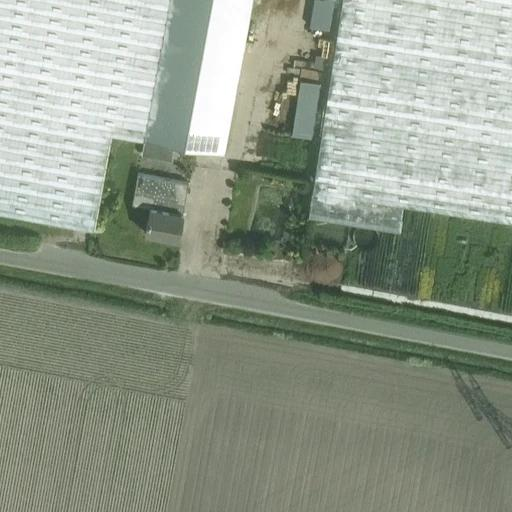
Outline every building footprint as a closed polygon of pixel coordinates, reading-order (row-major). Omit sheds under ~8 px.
[(0,0),(0,210),(94,228),(111,133),(143,138),(160,141),(173,143),(223,152),(250,0),(0,0)] [(511,0),(340,0),(340,1),(307,214),(399,228),(403,204),(511,221),(511,0)] [(313,0),(311,13),(331,16),(333,0),(334,0),(340,1),(340,0),(313,0)] [(300,79),(292,135),(312,138),(320,82),(300,79)] [(143,138),(141,152),(157,155),(160,141),(143,138)] [(138,172),(132,204),(150,207),(145,233),(177,239),(188,181),(138,172)] [(432,231),(431,209),(410,210),(411,232),(432,231)] [(472,271),(473,247),(461,247),(460,270),(472,271)] [(357,273),(397,275),(398,263),(358,260),(357,273)]
